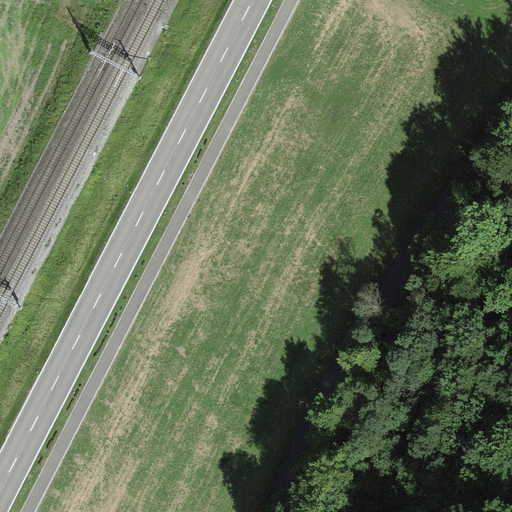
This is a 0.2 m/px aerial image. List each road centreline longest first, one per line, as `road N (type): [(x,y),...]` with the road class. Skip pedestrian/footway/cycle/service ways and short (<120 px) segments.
road 1 (track): [(27,511),(291,0)]
road 2 (primary): [(0,489),(253,0)]
